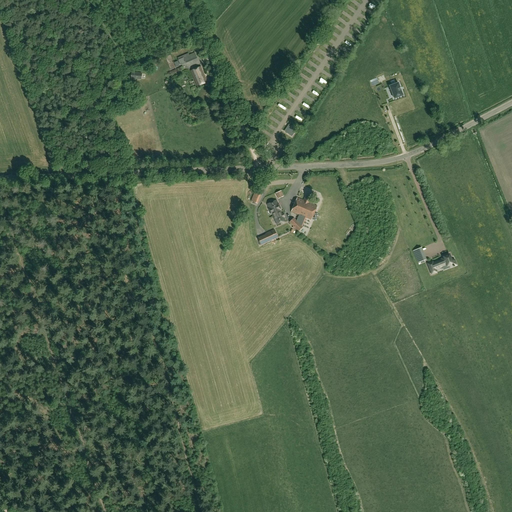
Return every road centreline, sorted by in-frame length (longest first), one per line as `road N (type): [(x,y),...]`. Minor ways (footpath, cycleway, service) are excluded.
road 1 (unclassified): [(0,178),(382,162),(511,103)]
road 2 (track): [(102,174),(196,511)]
road 3 (track): [(260,168),(186,0)]
